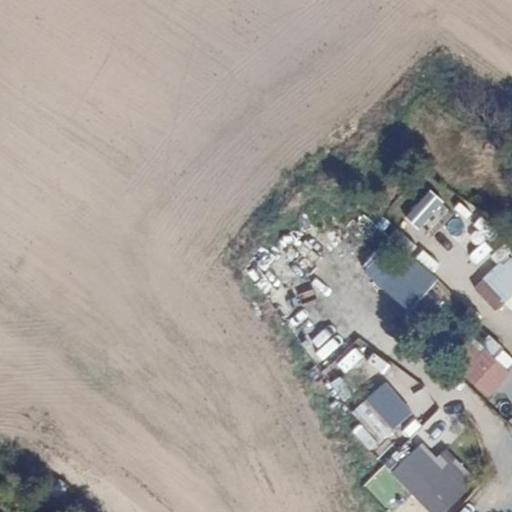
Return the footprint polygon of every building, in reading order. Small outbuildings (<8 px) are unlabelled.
[(449,116),(423,94),(406,115),(432,137),(449,116)] [(443,204),(430,192),(405,218),(419,230),(443,204)] [(256,269),(272,259),(265,247),(249,257),(256,269)] [(473,288),(495,311),(507,299),(511,305),(511,257),(509,254),(473,288)] [(443,280),(410,256),(381,284),(414,311),(443,280)] [(396,328),(411,337),(420,321),(406,312),(396,328)] [(324,344),(336,331),(322,319),(311,333),(324,344)] [(475,340),(474,338),(459,347),(469,364),(460,370),(471,386),(511,359),(506,350),(511,346),(511,344),(499,325),(475,340)] [(356,347),(338,362),(347,373),(365,357),(356,347)] [(341,376),(331,383),(343,401),(353,395),(341,376)] [(377,439),(410,413),(383,382),(353,409),(377,439)] [(351,433),(371,449),(378,441),(358,425),(351,433)] [(429,511),(447,511),(466,495),(419,444),(390,470),(429,511)]
